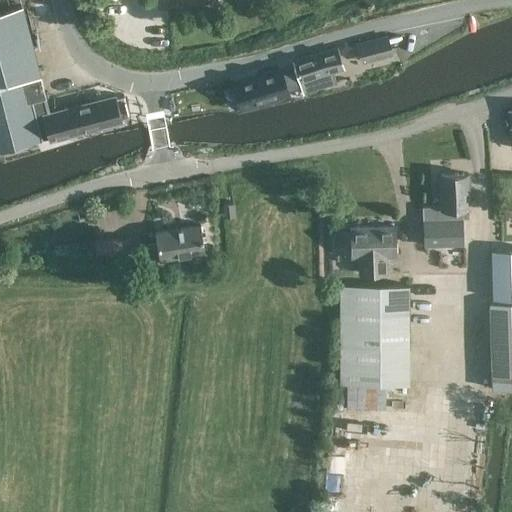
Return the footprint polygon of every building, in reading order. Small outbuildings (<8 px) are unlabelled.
[(0,147),(2,149),(50,135),(50,136),(130,116),(124,94),(50,113),(46,96),(40,73),(22,4),(0,10),(0,147)] [(386,34),(358,41),(361,55),(390,47),(386,34)] [(336,46),(319,51),(295,59),(304,90),(336,81),(333,70),(342,67),(336,46)] [(278,94),(288,91),(282,72),(281,68),(221,86),(222,88),(233,84),(240,106),(257,101),(278,94)] [(468,206),(469,206),(468,172),(440,172),(441,207),(423,207),(423,243),(461,242),(461,216),(458,216),(458,206),(468,206)] [(223,201),(225,212),(234,211),(232,200),(223,201)] [(159,257),(205,250),(200,222),(154,230),(159,257)] [(386,254),(395,254),(394,224),(351,225),(352,255),(374,255),(375,271),(387,270),(386,254)] [(98,254),(121,252),(120,236),(97,238),(98,254)] [(492,297),(511,296),(511,247),(491,248),(492,297)] [(340,382),(408,382),(408,283),(340,283),(340,382)] [(511,300),(489,301),(491,366),(492,387),(511,386),(511,300)]
